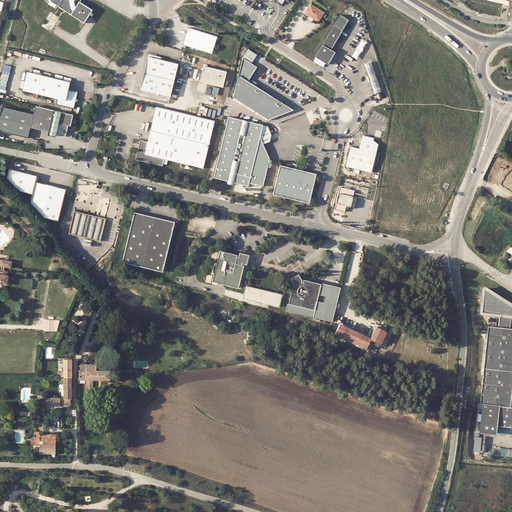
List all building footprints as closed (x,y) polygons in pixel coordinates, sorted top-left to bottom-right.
[(51,0),(51,1),(60,7),(66,11),(85,22),(89,15),(93,9),(80,2),(81,0),(51,0)] [(311,6),(305,15),(319,23),(324,14),(311,6)] [(324,40),(313,57),(315,58),(330,68),(336,58),(338,55),(332,51),(344,32),(351,21),(340,14),(333,25),(324,40)] [(182,44),(211,53),(216,36),(187,27),(182,44)] [(358,47),(357,47),(363,50),(368,42),(362,39),(358,47)] [(358,59),(362,50),(357,47),(352,56),(358,59)] [(252,62),(257,55),(248,50),(244,57),(252,62)] [(171,98),(180,65),(171,63),(172,61),(164,59),(164,61),(150,57),(141,90),(171,98)] [(257,67),(242,58),(233,97),(268,120),(294,109),(248,81),(257,67)] [(364,66),(374,96),(381,93),(371,64),(364,66)] [(227,71),(204,65),(199,82),(223,88),(227,71)] [(73,102),(74,99),(77,99),(78,92),(69,90),(70,83),(27,72),(23,91),(58,99),(56,106),(74,110),(76,103),(73,102)] [(28,136),(33,114),(2,106),(0,112),(0,130),(27,137),(28,136)] [(68,126),(71,127),(74,115),(35,106),(33,114),(30,128),(37,129),(51,132),(59,134),(61,125),(68,126)] [(204,169),(216,121),(178,112),(157,107),(149,142),(146,155),(165,160),(204,169)] [(214,178),(228,182),(227,184),(233,185),(234,183),(249,186),(249,183),(263,186),(270,159),(264,144),(270,142),(271,135),(268,127),(228,117),(214,178)] [(67,130),(68,128),(68,126),(61,125),(59,134),(61,134),(63,134),(64,133),(66,131),(67,130)] [(37,129),(30,128),(28,136),(35,137),(37,129)] [(372,173),(378,145),(373,140),(374,138),(362,135),(359,148),(350,146),(345,167),(372,173)] [(137,159),(163,165),(165,160),(146,155),(149,142),(141,140),(140,146),(141,146),(140,150),(139,150),(137,159)] [(281,165),(273,194),(309,203),(316,175),(317,174),(281,165)] [(45,218),(59,222),(66,194),(67,190),(36,182),(38,176),(10,169),(8,177),(21,191),(33,194),(31,203),(45,218)] [(357,198),(353,196),(355,189),(340,186),(335,209),(344,211),(345,206),(355,207),(357,198)] [(76,212),(70,235),(83,238),(99,241),(102,242),(104,232),(107,220),(99,218),(76,212)] [(124,263),(163,273),(175,223),(136,214),(124,263)] [(248,266),(251,256),(247,255),(241,253),(240,258),(239,258),(239,256),(222,251),(213,282),(240,289),(245,267),(243,266),(244,265),(248,266)] [(304,280),(303,283),(301,283),(302,281),(298,275),(291,280),(295,287),(293,286),(289,304),(287,304),(286,311),(332,322),(341,288),(323,284),(322,287),(321,286),(321,285),(304,280)] [(243,299),(280,307),(283,294),(246,286),(243,299)] [(511,328),(511,316),(511,305),(486,289),(485,289),(483,311),(483,312),(484,313),(498,314),(496,326),(489,326),(481,403),(483,403),(481,428),(498,430),(499,425),(511,426),(511,406),(511,402),(511,328)] [(84,314),(90,316),(94,308),(87,305),(84,314)] [(57,331),(59,320),(45,320),(45,331),(57,331)] [(342,320),(336,332),(367,347),(372,337),(380,341),(383,335),(385,336),(389,329),(376,323),(371,333),(342,320)] [(64,360),(64,378),(72,378),(72,360),(64,360)] [(90,394),(90,380),(110,380),(110,371),(96,371),(96,364),(80,365),(80,371),(80,380),(86,380),(86,394),(90,394)] [(72,399),(72,378),(64,378),(64,399),(70,399),(72,399)] [(498,430),(498,434),(511,435),(511,426),(499,425),(498,430)] [(36,435),(36,439),(36,445),(40,445),(40,454),(56,454),(56,435),(36,435)] [(483,437),(476,437),(474,452),(481,453),(483,437)]
